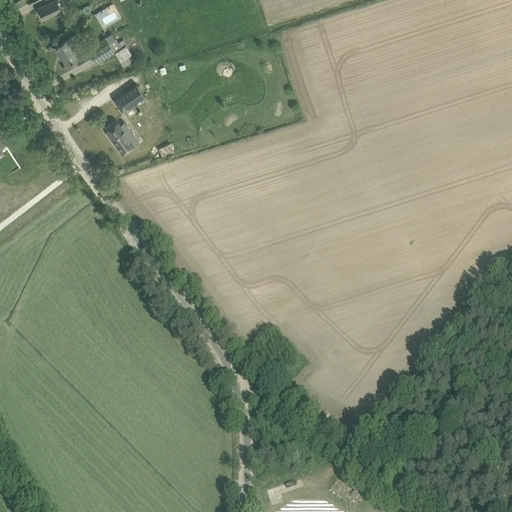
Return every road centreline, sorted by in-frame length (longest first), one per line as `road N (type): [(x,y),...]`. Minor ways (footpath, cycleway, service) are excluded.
road 1 (unclassified): [(245,511),(247,442),(220,351),(72,154),(0,31)]
road 2 (track): [(236,384),(264,394),(408,511)]
